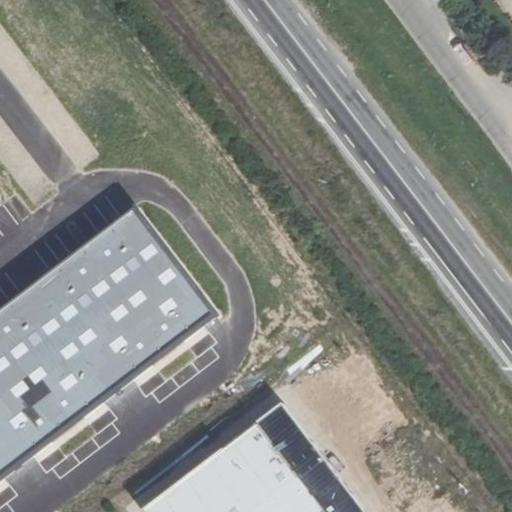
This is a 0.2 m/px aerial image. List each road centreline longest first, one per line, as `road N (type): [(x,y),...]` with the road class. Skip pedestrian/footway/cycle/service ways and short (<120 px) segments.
road 1 (primary): [(263,0),(511,323)]
road 2 (unclassified): [(511,142),(403,0)]
